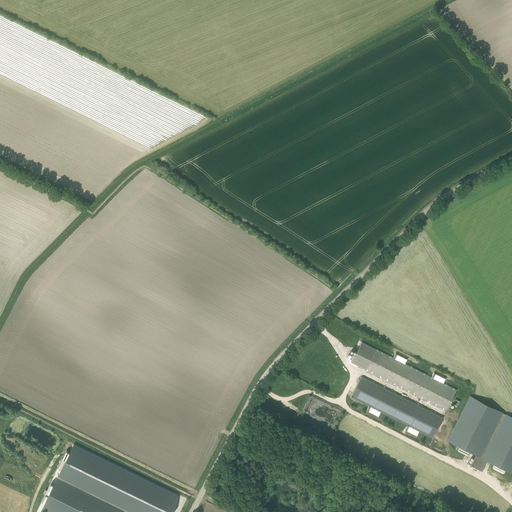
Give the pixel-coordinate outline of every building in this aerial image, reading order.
[(457,390),(375,349),(362,342),(351,362),(447,410),(457,390)] [(433,438),(443,417),(361,376),(351,397),(433,438)] [(448,441),(511,472),(511,417),(470,397),(448,441)] [(73,444),(42,509),(47,511),(169,511),(177,495),(73,444)] [(481,469),(485,460),(475,455),(471,464),(481,469)]
